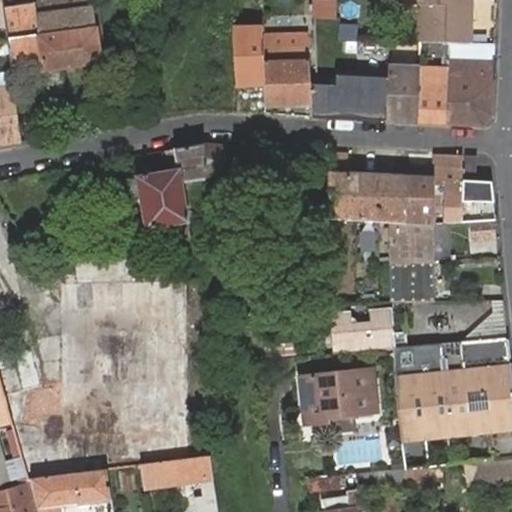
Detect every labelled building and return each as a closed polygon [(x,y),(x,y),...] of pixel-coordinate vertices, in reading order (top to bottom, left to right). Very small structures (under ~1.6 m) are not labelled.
[(2,6),(11,70),(41,67),(42,70),(99,62),(92,8),(89,8),(87,0),(33,0),(33,3),(2,6)] [(312,0),(312,16),(333,17),(334,0),(312,0)] [(422,3),(419,41),(449,42),(468,43),(470,0),(403,0),(422,3)] [(231,19),(235,85),(264,85),(262,48),(262,42),(243,42),(243,32),(242,18),(231,19)] [(262,42),(262,32),(243,32),(243,42),(262,42)] [(449,42),(419,41),(418,53),(448,53),(449,42)] [(484,56),(493,56),(494,43),(468,43),(449,42),(448,53),(448,61),(485,61),(484,56)] [(264,85),(264,105),(308,104),(308,90),(308,81),(307,48),(262,48),(264,85)] [(447,79),(445,123),(480,125),(491,112),(493,56),(484,56),(485,61),(448,61),(447,69),(447,79)] [(308,104),(309,115),(385,119),(387,77),(388,66),(357,64),(356,92),(308,90),(308,104)] [(388,66),(387,77),(417,78),(418,68),(388,66)] [(418,68),(417,78),(447,79),(447,69),(418,68)] [(387,77),(385,119),(415,121),(417,78),(387,77)] [(417,78),(415,121),(445,123),(447,79),(417,78)] [(5,145),(21,142),(13,88),(0,90),(0,141),(4,141),(5,145)] [(204,191),(203,177),(202,143),(173,149),(178,169),(170,170),(133,175),(135,179),(124,181),(127,200),(138,196),(139,203),(204,191)] [(258,161),(257,148),(215,145),(202,143),(203,177),(224,177),(226,160),(243,160),(258,161)] [(406,223),(409,176),(347,172),(348,153),(327,153),(326,171),(324,220),(387,221),(406,223)] [(479,158),(467,157),(466,169),(464,169),(464,182),(477,182),(479,158)] [(434,177),(433,185),(446,186),(445,208),(461,208),(461,201),(493,202),(491,182),(477,182),(464,182),(464,169),(434,167),(434,177)] [(428,224),(432,224),(433,185),(434,177),(409,176),(406,223),(428,224)] [(205,234),(204,191),(139,203),(143,229),(197,219),(197,236),(205,234)] [(428,224),(406,223),(387,221),(388,232),(389,265),(429,262),(428,224)] [(389,265),(391,302),(432,303),(429,262),(389,265)] [(494,312),(460,340),(507,336),(504,298),(493,299),(494,312)] [(511,379),(507,336),(460,340),(407,345),(405,331),(393,332),(390,307),(367,309),(369,322),(350,324),(349,311),(329,313),(329,314),(328,314),(330,353),(393,346),(393,383),(404,468),(433,465),(464,462),(495,459),(511,456),(511,379)] [(331,416),(377,410),(373,368),(302,374),(306,422),(330,420),(331,416)] [(0,422),(11,419),(13,418),(11,412),(6,395),(0,374),(0,422)] [(219,511),(211,454),(142,465),(146,488),(200,478),(203,495),(193,495),(194,511),(219,511)] [(511,477),(511,456),(495,459),(497,479),(511,477)] [(497,479),(495,459),(464,462),(468,482),(497,479)] [(433,465),(404,468),(406,482),(436,479),(433,465)] [(406,482),(404,468),(378,471),(380,486),(406,483),(406,482)] [(109,471),(103,472),(33,484),(41,511),(64,511),(63,506),(79,503),(80,509),(92,507),(92,500),(113,496),(109,471)] [(380,486),(378,471),(358,472),(361,489),(380,486)] [(308,482),(311,494),(356,489),(355,477),(308,482)] [(41,511),(33,484),(30,485),(28,479),(0,487),(0,511),(41,511)] [(346,510),(331,511),(358,511),(358,509),(360,509),(357,491),(343,493),(346,510)]
